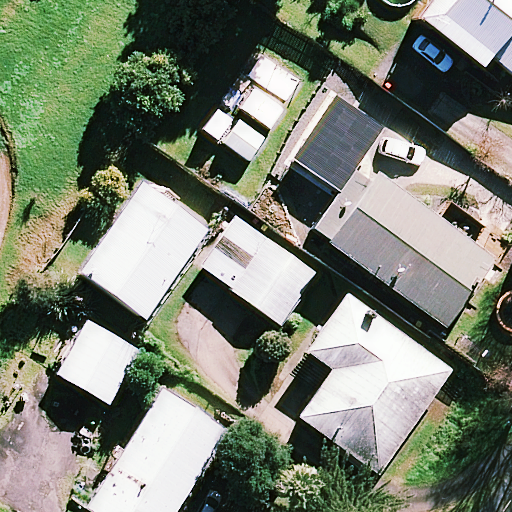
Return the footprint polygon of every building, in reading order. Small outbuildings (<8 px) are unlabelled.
[(511,0),(424,0),(415,12),(478,62),(486,51),(511,71),(511,0)] [(354,175),(333,159),(309,191),(329,206),(313,229),(441,323),(489,258),(362,164),(354,175)] [(206,227),(139,180),(78,267),(145,314),(206,227)] [(314,274),(232,215),(198,263),(279,321),(314,274)] [(449,368),(343,292),(304,346),(331,365),(296,413),(376,470),(449,368)] [(138,348),(87,319),(57,372),(108,401),(138,348)] [(169,511),(223,427),(159,386),(84,503),(98,511),(169,511)]
